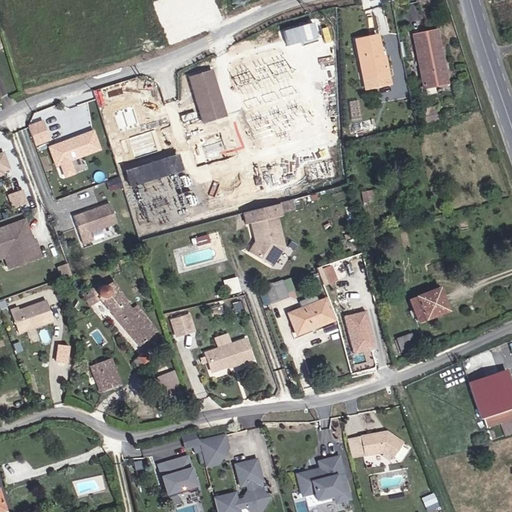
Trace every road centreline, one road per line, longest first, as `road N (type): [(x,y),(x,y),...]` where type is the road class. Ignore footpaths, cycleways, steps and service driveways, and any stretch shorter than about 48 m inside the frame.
road 1 (unclassified): [(0,430),(51,413),(77,414),(139,436),(324,401),(381,388),(511,328)]
road 2 (unclassified): [(296,0),(177,55),(0,120)]
road 3 (secondary): [(511,127),(470,0)]
